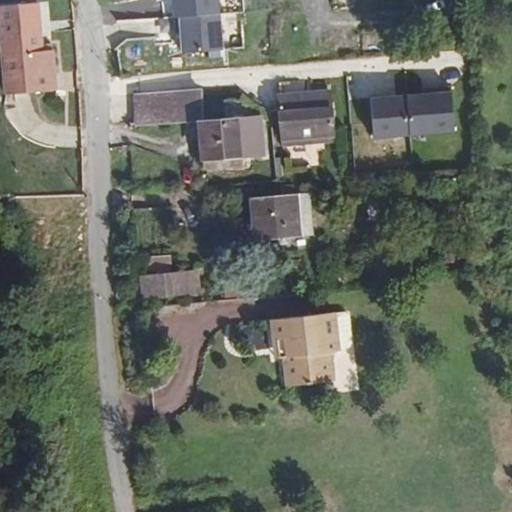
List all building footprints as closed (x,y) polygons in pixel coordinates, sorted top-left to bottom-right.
[(208,0),(167,0),(169,16),(209,14),(208,0)] [(52,61),(49,36),(39,37),(38,20),(48,20),(47,14),(10,16),(16,105),(65,102),(63,60),(52,61)] [(221,16),(180,19),(182,58),(223,55),(221,16)] [(39,37),(49,36),(48,20),(38,20),(39,37)] [(183,102),(201,100),(199,90),(182,93),(183,102)] [(338,92),(289,98),(294,139),(343,133),(338,92)] [(143,135),(186,129),(183,102),(182,93),(139,98),(143,135)] [(446,98),(369,98),(369,139),(446,139),(446,98)] [(183,102),(186,129),(204,126),(201,100),(183,102)] [(232,125),(207,128),(212,166),(274,158),(269,120),(274,120),(274,118),(246,102),(230,104),(232,125)] [(311,209),(252,208),(252,251),(312,252),(311,209)] [(461,250),(450,251),(451,262),(462,262),(461,250)] [(179,273),(151,275),(152,288),(179,286),(180,285),(183,285),(183,274),(179,274),(179,273)] [(195,287),(163,291),(166,311),(209,306),(208,290),(195,291),(195,287)] [(340,318),(277,327),(278,343),(291,342),(293,360),(290,360),(293,386),(343,382),(340,354),(345,354),(340,318)]
